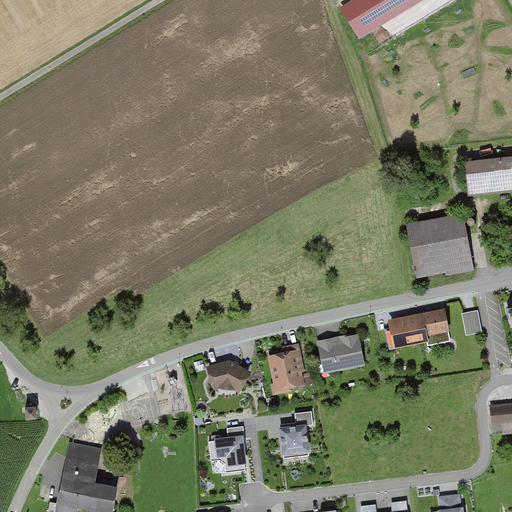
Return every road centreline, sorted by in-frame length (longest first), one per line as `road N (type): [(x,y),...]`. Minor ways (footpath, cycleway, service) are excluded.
road 1 (track): [(511,0),(160,0),(0,97)]
road 2 (residential): [(479,285),(201,346),(93,393)]
road 3 (residential): [(497,382),(481,404),(487,453),(466,476),(257,501)]
